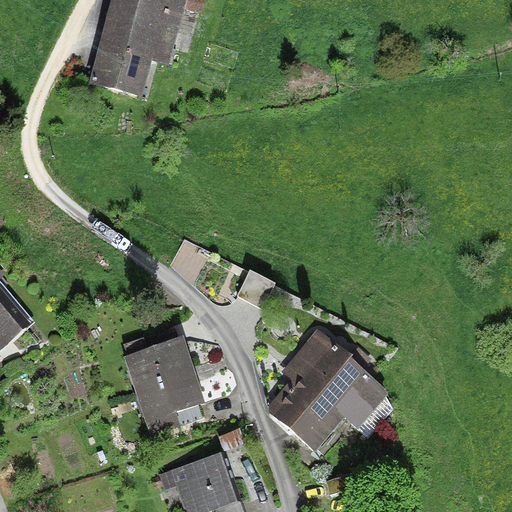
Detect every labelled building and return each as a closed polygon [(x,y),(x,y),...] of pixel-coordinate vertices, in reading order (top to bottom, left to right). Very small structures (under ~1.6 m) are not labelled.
[(122,0),(109,50),(104,49),(94,87),(135,99),(145,62),(156,65),(172,0),(122,0)] [(260,312),(273,288),(248,275),(236,300),(260,312)] [(0,300),(0,343),(21,326),(0,300)] [(126,362),(137,396),(190,378),(173,331),(142,341),(147,355),(126,362)] [(269,415),(289,434),(348,365),(358,374),(367,364),(355,354),(346,363),(318,337),(300,356),(312,367),(269,415)] [(370,385),(358,374),(348,365),(289,434),(310,453),(363,392),(372,401),(379,393),(370,385)] [(203,421),(190,378),(137,396),(147,424),(171,416),(176,430),(203,421)] [(240,511),(222,457),(172,474),(184,511),(213,511),(214,511),(240,511)] [(324,485),(328,498),(354,490),(350,477),(324,485)]
